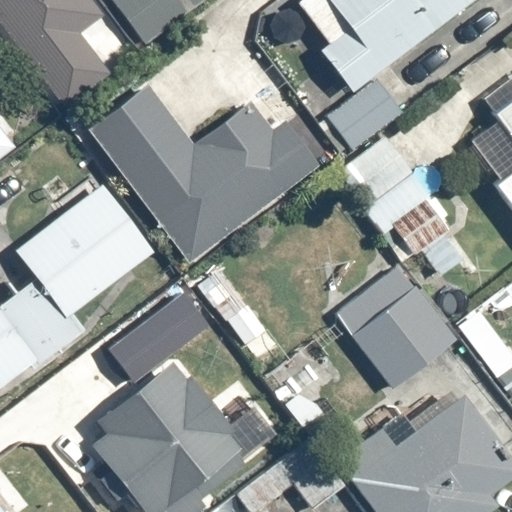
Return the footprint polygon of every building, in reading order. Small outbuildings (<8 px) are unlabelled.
[(0,0),(0,26),(57,101),(102,66),(76,32),(100,14),(89,0),(0,0)] [(104,0),(139,45),(198,0),(104,0)] [(399,110),(371,75),(462,4),(459,0),(296,0),(293,3),(323,43),(313,50),(347,94),(321,114),(348,149),(399,110)] [(268,132),(246,103),(189,147),(140,83),(82,128),(185,264),(278,193),(316,164),(283,121),(268,132)] [(467,141),(497,180),(489,185),(511,215),(511,97),(489,115),(493,121),(467,141)] [(0,153),(9,146),(0,133),(0,153)] [(445,215),(379,134),(331,173),(381,236),(388,230),(411,259),(419,252),(450,291),(477,269),(438,221),(445,215)] [(68,312),(148,252),(98,184),(10,249),(31,277),(0,300),(0,387),(80,328),(68,312)] [(217,263),(195,278),(241,347),(264,332),(217,263)] [(452,338),(395,264),(329,315),(387,389),(452,338)] [(511,364),(511,360),(476,310),(454,325),(492,379),(511,364)] [(139,511),(196,511),(205,505),(202,501),(241,467),(231,456),(242,447),(168,362),(124,400),(131,407),(84,448),(139,511)] [(486,432),(457,393),(384,446),(375,433),(334,463),(370,511),(484,511),(494,505),(486,494),(510,476),(481,436),(486,432)] [(252,511),(287,485),(266,458),(228,488),(247,511),(252,511)]
